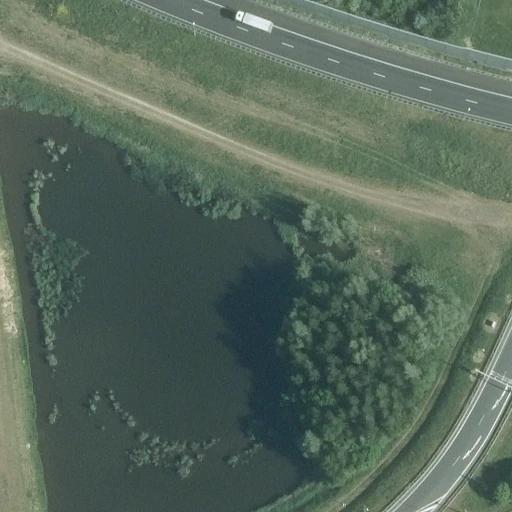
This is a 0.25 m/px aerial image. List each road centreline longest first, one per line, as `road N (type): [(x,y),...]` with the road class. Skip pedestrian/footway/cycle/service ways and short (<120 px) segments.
road 1 (motorway): [(511,112),(385,79),(166,0)]
road 2 (motorway): [(511,362),(459,460),(405,511)]
